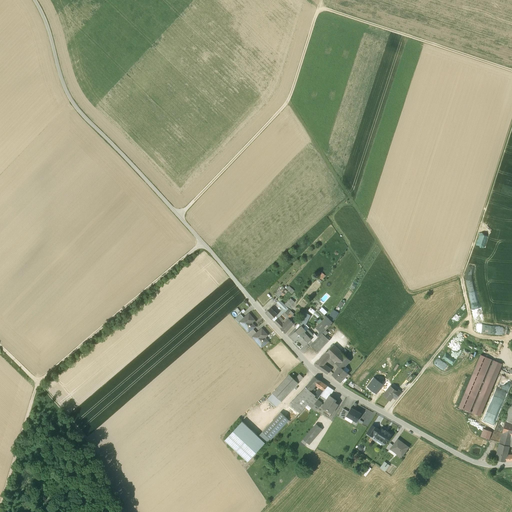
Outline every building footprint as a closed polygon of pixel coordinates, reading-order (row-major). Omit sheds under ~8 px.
[(276,294),(279,297),(287,289),(283,286),(276,294)] [(290,286),(287,289),(293,295),(296,291),(290,286)] [(291,298),(285,305),(289,309),(289,308),(290,308),(295,302),(291,298)] [(285,305),(282,303),(278,307),(282,310),(284,312),(285,313),(289,309),(285,305)] [(277,314),(271,308),(266,313),(272,319),(277,314)] [(284,315),(289,319),(292,322),(297,317),(294,314),(295,313),(290,308),(289,308),(289,309),(285,313),(284,315)] [(312,316),(304,312),(298,323),(305,330),(312,316)] [(241,314),(235,319),(238,323),(241,321),(244,318),(241,314)] [(244,318),(241,321),(244,325),(244,326),(243,326),(248,332),(253,328),(255,327),(253,323),(253,322),(255,320),(249,314),(244,318)] [(282,324),(277,319),(274,322),(285,333),(291,327),(286,322),(284,324),(283,323),(282,324)] [(326,321),(325,319),(319,325),(324,329),(325,330),(330,325),(326,321)] [(301,326),(294,333),(295,333),(291,336),(295,340),(297,338),(304,346),(311,340),(311,339),(310,338),(305,333),(304,332),(305,331),(301,326)] [(248,332),(247,333),(251,338),(252,337),(254,336),(253,336),(257,333),(253,328),(248,332)] [(257,333),(253,336),(254,336),(252,337),(261,347),(268,342),(265,339),(266,337),(267,335),(262,329),(257,333)] [(320,332),(316,336),(318,338),(322,333),(324,331),(325,330),(324,329),(320,332)] [(313,343),(311,346),(316,351),(328,339),(325,336),(322,333),(318,338),(313,343)] [(313,335),(310,338),(311,339),(311,340),(313,343),(318,338),(316,336),(314,334),(313,335)] [(334,345),(327,352),(322,357),(326,361),(330,356),(337,349),(334,345)] [(337,349),(330,356),(336,361),(343,354),(337,349)] [(343,354),(336,361),(336,363),(340,367),(342,369),(350,360),(343,354)] [(491,360),(480,355),(458,407),(470,412),(491,360)] [(502,364),(493,361),(472,413),(480,416),(502,364)] [(323,365),(320,369),(328,374),(331,370),(323,365)] [(342,369),(340,367),(333,374),(340,382),(348,374),(342,369)] [(299,374),(294,379),(298,383),(303,378),(299,374)] [(290,375),(273,393),(281,401),(298,383),(294,379),(290,375)] [(315,377),(305,388),(309,391),(310,390),(312,388),(316,384),(320,388),(324,384),(315,377)] [(368,386),(376,392),(382,384),(374,378),(368,386)] [(507,393),(510,384),(499,380),(492,400),(493,400),(491,407),(495,408),(494,410),(497,411),(501,401),(503,402),(507,393)] [(324,384),(320,388),(315,397),(317,399),(320,395),(322,392),(323,390),(327,386),(324,384)] [(334,390),(327,386),(323,390),(322,392),(320,395),(327,400),(329,395),(330,396),(334,390)] [(397,391),(390,386),(384,395),(390,400),(393,397),(397,391)] [(305,388),(290,403),(292,406),(293,407),(293,408),(294,409),(295,408),(300,413),(303,409),(307,404),(308,404),(311,401),(314,403),(317,400),(318,399),(317,399),(315,397),(311,394),(309,391),(305,388)] [(397,391),(393,397),(395,399),(401,392),(398,390),(397,391)] [(281,401),(273,393),(268,398),(277,406),(281,401)] [(330,396),(329,395),(327,400),(323,406),(327,409),(333,412),(338,405),(334,402),(336,400),(330,396)] [(317,400),(314,403),(311,407),(316,411),(321,403),(317,400)] [(346,416),(349,412),(343,408),(339,416),(344,419),(346,416)] [(361,414),(351,408),(349,412),(346,416),(356,422),(361,414)] [(281,413),(263,432),(271,440),(289,420),(281,413)] [(265,443),(242,421),(225,440),(248,461),(265,443)] [(511,423),(505,422),(502,433),(511,435),(511,423)] [(309,442),(310,443),(322,428),(316,423),(304,438),(309,442)] [(377,428),(372,425),(367,433),(372,436),(374,434),(377,429),(377,428)] [(385,430),(381,428),(379,431),(376,435),(375,437),(382,441),(382,443),(384,444),(386,443),(392,435),(387,432),(388,432),(385,430)] [(485,428),(482,437),(490,440),(493,431),(485,428)] [(511,435),(502,433),(500,443),(509,446),(510,440),(511,435)] [(309,442),(304,438),(299,444),(303,448),(309,442)] [(393,445),(391,448),(398,453),(397,454),(401,457),(408,448),(401,443),(401,442),(397,439),(393,445)] [(509,446),(500,443),(496,458),(505,461),(506,455),(509,446)] [(390,465),(385,462),(380,468),(385,472),(390,465)]
